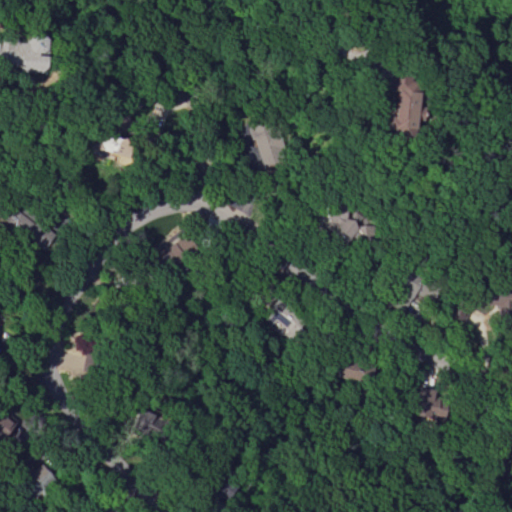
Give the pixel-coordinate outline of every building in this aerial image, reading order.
[(0,63),(17,64),(17,70),(36,71),(43,66),(43,55),(34,54),(34,51),(39,51),(43,47),(43,37),(39,33),(30,33),(22,39),(0,38),(0,63)] [(389,64),(387,92),(393,92),(392,116),(386,116),(385,127),(393,128),(391,138),(411,140),(414,82),(407,82),(408,66),(389,64)] [(130,110),(111,120),(116,129),(87,145),(99,162),(131,168),(139,141),(155,147),(160,129),(144,124),(140,133),(130,110)] [(270,118),(248,126),(261,167),(285,159),(270,118)] [(13,194),(0,210),(0,221),(24,241),(27,238),(41,249),(53,234),(40,223),(45,218),(13,194)] [(344,200),(325,202),(327,223),(338,223),(332,231),(345,242),(353,234),(355,246),(374,246),(372,224),(357,224),(347,217),(344,200)] [(183,232),(141,258),(152,281),(196,254),(183,232)] [(407,261),(385,301),(401,309),(412,290),(429,299),(440,279),(407,261)] [(455,292),(445,312),(461,321),(471,300),(496,303),(495,319),(511,321),(511,303),(511,284),(479,281),(478,288),(468,288),(464,296),(455,292)] [(279,295),(262,318),(269,324),(273,320),(291,334),(302,318),(290,309),(293,306),(279,295)] [(87,334),(82,372),(112,375),(116,337),(87,334)] [(338,348),(332,372),(369,382),(373,365),(358,361),(360,354),(338,348)] [(431,387),(414,385),(410,412),(441,417),(444,399),(429,397),(431,387)] [(138,401),(128,423),(164,441),(175,417),(138,401)] [(0,405),(0,433),(13,414),(0,405)] [(0,417),(0,440),(1,441),(10,423),(0,417)] [(199,459),(189,476),(223,496),(233,479),(199,459)] [(39,461),(12,481),(26,500),(53,479),(39,461)] [(101,492),(79,511),(115,511),(117,511),(101,492)]
